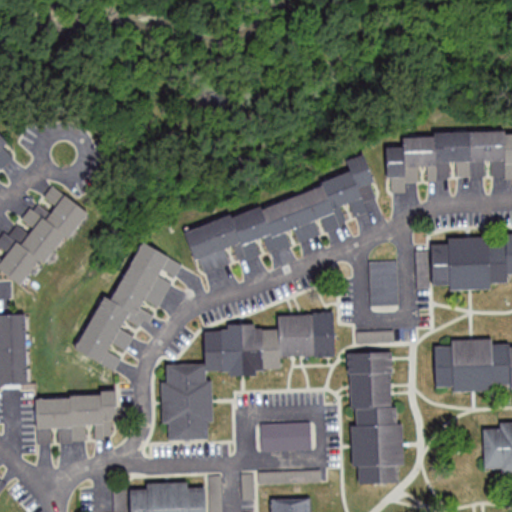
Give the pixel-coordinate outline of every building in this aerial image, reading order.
[(511,132),(403,132),(403,146),(387,146),(387,192),(407,192),(407,183),(424,183),(424,178),(511,178),(511,132)] [(0,169),(17,154),(0,134),(0,169)] [(186,230),(200,274),(371,216),(366,199),(379,195),(365,153),(346,159),(351,174),(186,230)] [(86,210),(52,184),(40,200),(36,196),(0,241),(0,271),(24,290),(86,210)] [(433,345),(450,345),(450,338),(492,337),(493,342),(510,342),(510,346),(511,345),(511,273),(506,274),(507,282),(490,282),(490,288),(448,289),(448,284),(431,285),(430,244),(448,244),(447,238),(488,237),(488,243),(506,242),(506,234),(511,233),(511,387),(509,388),(509,384),(492,385),(493,390),(452,391),(452,386),(435,386),(433,345)] [(182,262),(141,241),(112,299),(103,294),(74,351),(114,371),(123,354),(124,355),(134,335),(122,328),(126,320),(138,326),(142,319),(150,324),(182,262)] [(335,356),(334,312),(278,314),(278,327),(256,328),(256,323),(228,324),(228,329),(204,330),(206,363),(167,364),(167,380),(161,381),(163,423),(168,423),(169,439),(213,438),(210,374),(256,372),(256,369),(277,368),(277,358),(335,356)] [(27,314),(0,314),(0,384),(28,384),(27,314)] [(359,482),(400,482),(399,464),(404,464),(403,423),(395,423),(393,352),(349,353),(351,467),(358,466),(359,482)] [(36,395),(37,443),(91,441),(90,439),(115,439),(114,393),(36,395)] [(511,421),(499,421),(499,428),(483,429),(484,467),(502,467),(503,472),(511,471),(511,421)] [(261,424),(261,450),(311,450),(311,423),(261,424)] [(204,511),(204,488),(188,488),(188,482),(147,483),(147,489),(130,489),(130,511),(204,511)] [(312,511),(312,499),(271,500),(271,511),(312,511)]
